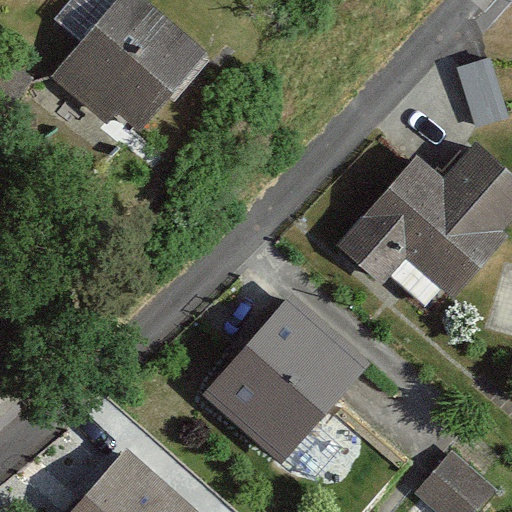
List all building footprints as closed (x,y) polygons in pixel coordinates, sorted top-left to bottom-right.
[(200,0),(150,0),(75,91),(166,166),(261,50),(200,0)] [(487,63),(463,70),(479,123),(503,116),(487,63)] [(426,155),(358,243),(404,278),(423,254),(473,293),(511,242),(511,156),(485,136),(454,177),(426,155)] [(394,364),(315,290),(226,385),(306,459),(394,364)] [(463,444),(424,488),(451,511),(486,511),(510,485),(463,444)] [(150,445),(89,511),(222,511),(224,510),(150,445)]
